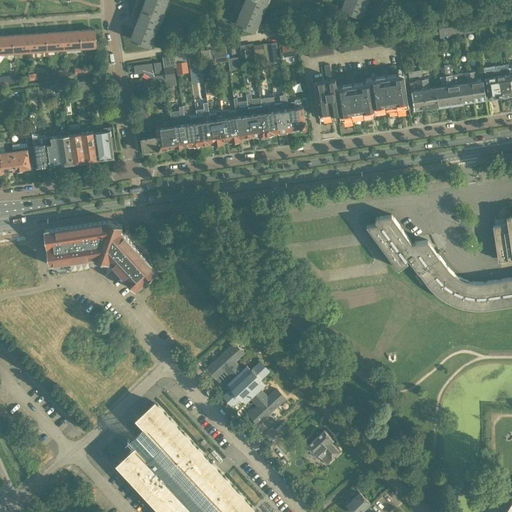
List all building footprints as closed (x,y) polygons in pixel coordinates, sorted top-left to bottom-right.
[(166,2),(161,0),(144,0),(141,9),(161,16),(166,2)] [(263,0),(244,0),(241,8),(261,16),(266,1),(263,0)] [(366,1),(363,0),(344,0),(341,9),(360,17),(366,1)] [(261,16),(241,8),(235,23),(254,31),(261,16)] [(161,16),(141,9),(136,24),(155,31),(161,16)] [(451,35),(449,23),(449,21),(438,23),(438,25),(440,37),(451,35)] [(464,32),(476,30),(474,21),(462,23),(464,32)] [(452,33),(464,32),(462,23),(450,25),(451,27),(452,33)] [(155,31),(136,24),(130,39),(149,46),(155,31)] [(80,30),(81,48),(96,46),(95,29),(80,30)] [(81,48),(80,30),(63,32),(64,49),(81,48)] [(396,30),(390,31),(393,44),(398,43),(396,30)] [(390,31),(384,32),(387,45),(393,44),(390,31)] [(63,32),(46,33),(47,50),(64,49),(63,32)] [(384,32),(379,33),(381,46),(387,45),(384,32)] [(47,50),(46,33),(29,34),(30,51),(47,50)] [(375,47),(381,46),(379,33),(373,34),(375,47)] [(29,34),(12,35),(13,52),(30,51),(29,34)] [(373,34),(325,42),(327,55),(333,54),(332,46),(367,40),(368,48),(375,47),(373,34)] [(12,35),(0,36),(0,53),(13,52),(12,35)] [(265,41),(267,53),(276,51),(274,40),(265,41)] [(327,55),(325,42),(319,43),(321,56),(327,55)] [(319,43),(313,44),(316,57),(321,56),(319,43)] [(362,43),(338,48),(339,52),(363,48),(362,43)] [(295,44),(282,46),(284,57),(297,55),(295,44)] [(313,44),(307,45),(310,58),(316,57),(313,44)] [(252,46),(253,48),(254,57),(264,55),(262,45),(252,46)] [(254,57),(253,48),(239,50),(241,66),(255,63),(254,57)] [(213,52),(215,62),(227,61),(225,50),(213,52)] [(462,101),(458,73),(452,74),(450,60),(444,61),(445,64),(445,66),(444,66),(450,104),(462,103),(462,101)] [(154,74),(161,73),(160,62),(153,63),(154,74)] [(186,62),(176,63),(177,74),(188,73),(186,62)] [(143,73),(149,78),(151,90),(165,88),(164,75),(153,76),(151,63),(133,66),(134,74),(143,73)] [(199,63),(189,64),(190,76),(200,74),(199,63)] [(474,100),(470,72),(469,63),(466,64),(467,72),(458,73),(462,101),(474,100)] [(511,93),(511,90),(509,67),(507,67),(507,64),(496,66),(500,96),(511,93)] [(95,66),(74,69),(75,74),(95,72),(95,66)] [(165,79),(175,77),(173,66),(164,68),(165,79)] [(440,76),(442,86),(436,87),(438,105),(439,106),(450,104),(444,66),(441,67),(442,72),(443,72),(444,75),(440,76)] [(500,96),(496,66),(484,67),(488,97),(500,96)] [(426,106),(422,79),(421,69),(409,71),(410,77),(419,76),(420,79),(416,80),(416,81),(410,82),(414,108),(426,106)] [(476,71),(470,72),(474,100),(486,98),(482,70),(476,71)] [(344,122),(350,121),(373,118),(372,115),(375,114),(375,111),(377,111),(378,114),(406,110),(406,107),(409,106),(404,72),(369,77),(369,81),(337,86),(336,79),(314,82),(320,118),(332,117),(332,114),(340,113),(341,119),(344,119),(344,122)] [(429,78),(422,79),(426,106),(438,105),(436,87),(430,87),(429,78)] [(88,91),(87,81),(75,83),(77,92),(88,91)] [(281,103),(275,104),(279,131),(279,132),(280,132),(281,132),(284,132),(286,131),(287,131),(288,131),(288,129),(292,129),(288,102),(288,101),(286,91),(284,91),(284,96),(280,96),(281,103)] [(279,131),(275,104),(273,92),(271,93),(271,96),(260,98),(262,106),(266,134),(275,133),(275,131),(279,131)] [(266,134),(262,106),(260,98),(252,99),(251,94),(247,95),(248,104),(249,108),(253,135),(257,134),(257,135),(266,134)] [(295,101),(288,102),(292,129),(293,129),(295,130),(295,131),(299,130),(299,129),(300,128),(307,127),(306,119),(305,119),(303,107),(308,106),(307,98),(295,99),(295,101)] [(188,144),(184,116),(184,114),(183,105),(182,103),(179,104),(180,109),(171,110),(172,119),(176,146),(178,147),(178,148),(183,147),(184,145),(188,144)] [(241,105),(242,107),(235,108),(236,111),(240,139),(240,136),(244,136),(246,137),(246,138),(251,137),(253,135),(249,108),(248,104),(241,105)] [(229,109),(222,110),(227,138),(231,138),(231,140),(240,139),(236,111),(229,112),(229,109)] [(227,138),(222,110),(216,111),(217,113),(210,114),(213,140),(214,142),(223,141),(223,139),(227,138)] [(203,115),(197,116),(201,143),(210,142),(209,141),(213,140),(210,114),(209,112),(203,113),(203,115)] [(201,143),(197,116),(191,117),(191,115),(184,116),(188,144),(192,143),(193,144),(201,143)] [(176,146),(172,119),(164,121),(164,124),(156,125),(158,135),(151,136),(150,129),(143,130),(141,137),(143,153),(168,149),(168,147),(176,146)] [(35,124),(31,125),(36,167),(49,165),(45,137),(44,134),(35,136),(35,133),(36,133),(35,124)] [(103,131),(93,132),(97,158),(107,157),(108,163),(114,162),(113,156),(114,156),(113,149),(116,148),(113,126),(103,127),(103,131)] [(93,131),(81,132),(85,160),(97,158),(93,132),(93,131)] [(81,132),(70,134),(73,162),(85,160),(81,132)] [(70,134),(58,136),(62,163),(73,162),(70,134)] [(30,167),(27,149),(26,136),(21,137),(22,143),(12,144),(13,151),(16,169),(16,170),(17,170),(18,172),(22,171),(23,170),(23,169),(24,169),(24,168),(30,167)] [(62,163),(58,136),(45,137),(49,165),(62,163)] [(16,169),(13,151),(0,153),(3,172),(8,171),(8,170),(16,169)] [(378,222),(366,224),(398,268),(408,261),(406,259),(408,257),(424,279),(428,284),(430,287),(433,290),(436,292),(440,295),(443,297),(447,300),(450,301),(454,303),(457,304),(459,305),(461,306),(465,307),(468,307),(470,307),(474,308),(479,308),(483,308),(488,308),(491,307),(495,307),(511,304),(511,221),(493,225),(498,260),(511,257),(511,277),(486,281),(483,281),(479,282),(477,282),(473,281),(471,281),(470,281),(467,280),(463,279),(460,277),(458,276),(457,275),(455,274),(452,272),(449,269),(448,267),(447,266),(446,265),(446,264),(444,262),(437,252),(431,244),(428,239),(427,239),(426,239),(411,241),(392,213),(378,216),(376,217),(375,218),(375,219),(375,220),(376,221),(377,221),(378,221),(378,222)] [(156,278),(153,274),(157,270),(120,230),(122,225),(107,219),(107,220),(43,229),(48,264),(68,262),(69,267),(79,265),(78,260),(93,258),(93,256),(94,256),(94,257),(108,262),(109,262),(135,290),(143,282),(147,286),(156,278)] [(141,301),(157,316),(172,299),(161,289),(158,293),(152,288),(141,301)] [(302,312),(299,312),(297,311),(293,314),(292,318),(295,322),(300,323),(304,321),(304,316),(302,312)] [(311,326),(313,326),(316,326),(319,324),(320,320),(317,317),(313,316),(310,318),(309,322),(311,326)] [(234,343),(207,368),(216,378),(216,377),(229,391),(224,395),(232,405),(241,396),(244,400),(249,395),(258,405),(249,414),(258,423),(285,398),(276,388),(267,397),(259,388),(263,383),(259,379),(269,370),(260,361),(251,370),(247,365),(242,369),(234,361),(243,352),(234,343)] [(196,368),(192,372),(195,376),(200,372),(196,368)] [(139,420),(145,425),(162,444),(147,459),(137,449),(123,461),(122,461),(120,463),(164,511),(216,511),(221,508),(224,511),(247,511),(249,510),(250,511),(252,508),(155,404),(152,406),(153,407),(139,420)] [(314,453),(317,456),(319,458),(320,456),(327,463),(339,451),(328,440),(331,437),(324,429),(307,445),(314,453)] [(257,433),(252,437),(256,442),(261,438),(257,433)] [(359,492),(347,504),(354,511),(360,511),(370,503),(359,492)]
